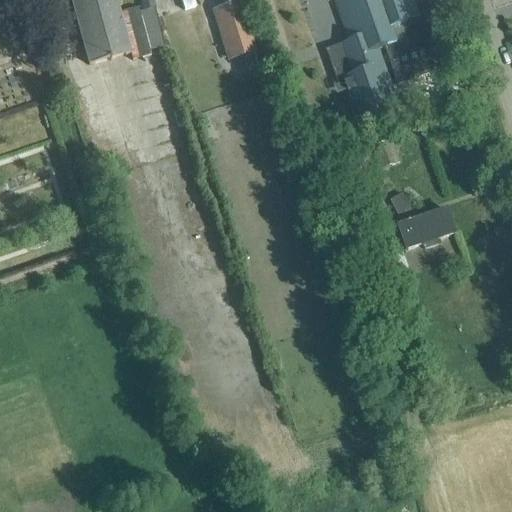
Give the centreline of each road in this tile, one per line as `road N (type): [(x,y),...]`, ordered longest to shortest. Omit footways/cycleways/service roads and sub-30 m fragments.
road 1 (unclassified): [(411,407),(267,0)]
road 2 (unclassified): [(511,125),(470,0)]
